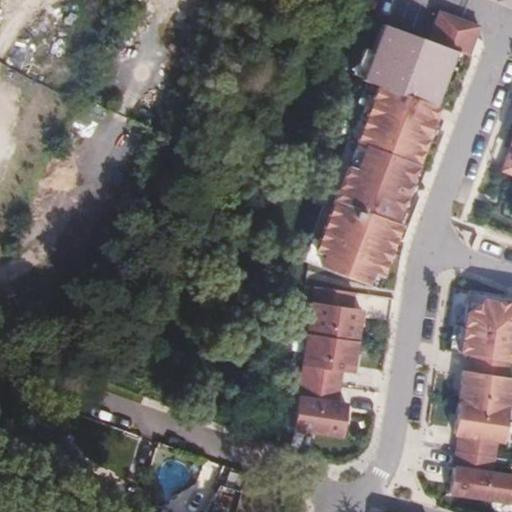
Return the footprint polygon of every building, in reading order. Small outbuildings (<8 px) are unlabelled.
[(358,84),(426,108),(446,52),(460,57),(471,28),(430,12),(422,34),(419,42),(374,25),(353,82),(358,84)] [(409,166),(429,110),(426,108),(358,84),(337,140),(340,141),(409,166)] [(511,128),(495,174),(511,180),(511,210),(508,223),(511,224),(511,128)] [(294,264),(369,291),(414,168),(409,166),(340,141),(294,264)] [(345,295),(305,289),(298,337),(348,344),(353,312),(343,311),(345,295)] [(511,367),(511,300),(462,293),(452,357),(462,358),(502,364),(506,365),(511,367)] [(343,376),(348,344),(298,337),(291,384),(331,390),(333,375),(343,376)] [(455,374),(451,406),(500,413),(505,382),(499,381),(502,364),(462,358),(460,375),(455,374)] [(328,406),(331,390),(291,384),(284,432),(333,439),(338,407),(328,406)] [(500,413),(451,406),(446,438),(450,438),(448,455),(487,461),(490,444),(495,445),(500,413)] [(273,434),(278,418),(257,411),(252,427),(273,434)] [(55,471),(64,476),(74,447),(62,442),(55,471)] [(487,461),(448,455),(442,495),(504,504),(507,481),(485,477),(487,461)] [(48,498),(60,505),(62,501),(85,511),(104,511),(110,501),(64,476),(55,471),(48,498)] [(247,511),(253,489),(239,486),(237,494),(232,511),(247,511)] [(232,511),(237,494),(215,489),(208,511),(232,511)]
